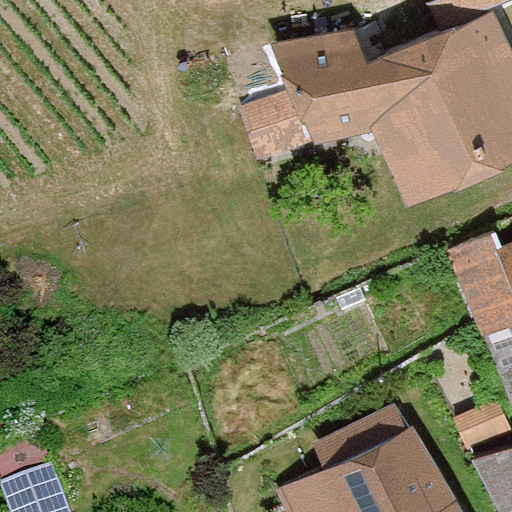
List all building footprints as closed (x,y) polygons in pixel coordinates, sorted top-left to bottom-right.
[(445,0),(454,18),(491,0),(445,0)] [(511,36),(497,6),(465,22),(274,42),(279,89),(235,104),(255,162),(320,140),(371,134),(407,207),(511,156),(511,36)] [(511,220),(451,252),(511,370),(511,220)] [(298,511),(493,511),(438,417),(287,488),(298,511)] [(511,438),(485,453),(511,506),(511,438)] [(0,483),(0,498),(5,511),(73,511),(54,462),(0,483)]
